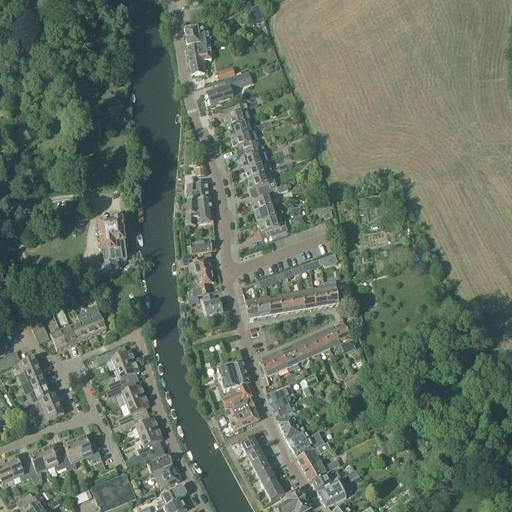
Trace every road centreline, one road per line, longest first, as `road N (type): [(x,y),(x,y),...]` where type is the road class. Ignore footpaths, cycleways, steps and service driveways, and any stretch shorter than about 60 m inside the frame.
road 1 (unclassified): [(319,511),(269,424),(247,363),(218,185),(190,106),(170,0)]
road 2 (residential): [(202,511),(166,431),(139,331)]
road 3 (residential): [(96,415),(75,361),(57,368),(78,422)]
